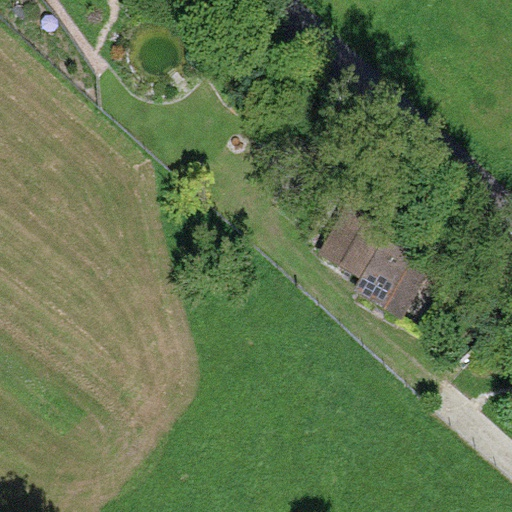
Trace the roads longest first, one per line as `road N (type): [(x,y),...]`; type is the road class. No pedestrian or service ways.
road 1 (track): [(511,480),(305,308),(250,229),(246,155)]
road 2 (tertiary): [(262,0),(511,232)]
